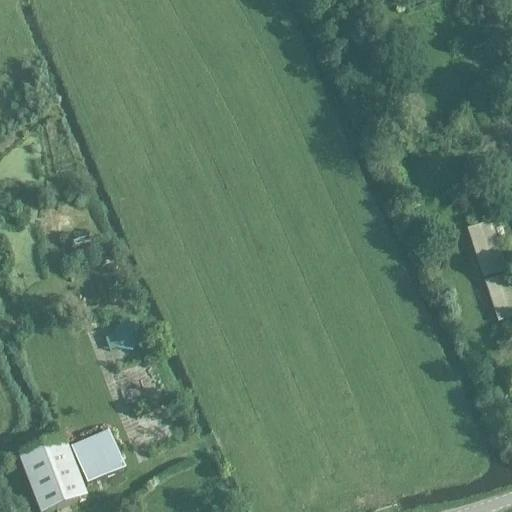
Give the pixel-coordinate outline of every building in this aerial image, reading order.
[(409,198),(395,160),(400,158),(393,141),(379,146),(400,201),(409,198)] [(506,272),(489,223),(465,232),(483,280),(506,272)] [(511,319),(511,291),(507,276),(484,284),(498,324),(511,319)] [(123,469),(107,429),(71,444),(88,484),(123,469)] [(84,494),(59,434),(16,452),(41,511),(84,494)]
